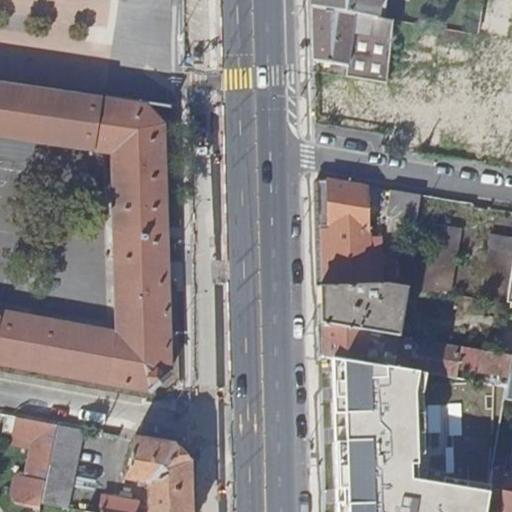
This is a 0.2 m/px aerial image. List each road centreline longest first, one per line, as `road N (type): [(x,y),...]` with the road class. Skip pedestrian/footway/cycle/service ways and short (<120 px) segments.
road 1 (primary): [(228,0),(244,434)]
road 2 (primary): [(280,511),(270,149)]
road 3 (residential): [(244,434),(0,392)]
road 4 (residential): [(270,149),(511,190)]
road 5 (primary): [(270,149),(266,0)]
